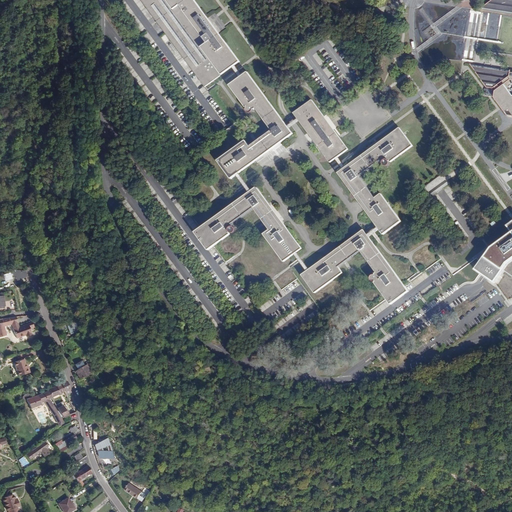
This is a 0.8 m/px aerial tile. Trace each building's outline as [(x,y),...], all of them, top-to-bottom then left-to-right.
[(219,33),(210,21),(208,18),(194,0),(141,0),(148,9),(154,17),(165,32),(171,40),(205,86),(233,67),(235,65),(240,61),(219,33)] [(511,0),(491,0),(479,9),(511,14),(511,0)] [(511,67),(510,70),(470,64),(487,87),(493,88),(495,90),(494,97),(508,115),(511,115),(511,67)] [(248,73),(243,76),(240,78),(230,85),(246,107),(246,106),(247,107),(247,108),(246,109),(246,110),(247,112),(248,113),(250,113),(251,113),(253,111),(253,110),(254,110),(254,109),(255,108),(271,131),(250,147),(245,141),(218,161),(231,179),(236,175),(239,173),(292,134),(289,128),(286,125),(248,73)] [(487,87),(486,95),(494,97),(495,90),(493,88),(487,87)] [(348,149),(333,129),(324,117),(312,100),(294,113),(297,117),(300,120),(330,162),(335,158),(337,156),(348,149)] [(297,122),(295,119),(294,120),(291,122),(289,123),(288,124),(290,127),(293,125),(297,122)] [(343,169),(338,173),(379,229),(383,234),(400,221),(380,194),(375,198),(358,176),(380,159),(381,161),(381,162),(382,162),(382,163),(383,164),(384,165),(386,165),(387,165),(388,164),(389,163),(389,162),(388,160),(389,160),(390,161),(412,145),(399,127),(378,143),(345,167),(343,169)] [(247,185),(240,175),(237,177),(243,186),(244,187),(247,191),(250,189),(247,185)] [(257,187),(252,191),(249,193),(200,229),(213,246),(230,234),(230,233),(230,232),(231,232),(232,233),(233,233),(234,233),(235,232),(236,231),(236,230),(236,228),(235,227),(234,227),(233,227),(233,225),(232,225),(231,224),(254,208),(262,220),(264,223),(266,225),(270,230),(264,234),(284,262),(290,257),(302,248),(274,211),(257,187)] [(480,262),(475,269),(480,272),(494,283),(503,269),(506,264),(511,259),(511,221),(506,225),(511,232),(491,247),(480,262)] [(208,250),(213,246),(200,229),(195,232),(208,250)] [(387,299),(405,286),(404,285),(369,237),(364,230),(307,272),(302,275),(315,293),(343,273),(338,267),(344,263),(346,262),(347,261),(360,251),(376,273),(376,274),(375,274),(374,274),(373,274),(372,275),(371,276),(371,279),(373,281),(374,281),(375,281),(376,282),(375,283),(386,298),(387,299)] [(8,270),(1,270),(4,279),(15,275),(16,277),(17,280),(25,277),(26,274),(25,271),(8,270)] [(409,292),(405,286),(387,299),(391,305),(409,292)] [(416,304),(400,314),(403,318),(418,308),(416,304)] [(84,330),(77,316),(73,319),(65,323),(70,333),(75,331),(77,334),(84,330)] [(0,322),(0,337),(8,335),(6,325),(12,324),(17,322),(15,317),(2,319),(2,322),(0,322)] [(19,327),(13,329),(16,338),(25,335),(26,336),(31,335),(30,334),(31,333),(28,324),(19,327)] [(81,360),(80,359),(74,364),(77,369),(76,370),(81,378),(91,371),(85,363),(84,364),(81,360)] [(26,368),(25,365),(24,360),(14,362),(16,371),(17,371),(18,376),(29,373),(28,367),(26,368)] [(69,387),(66,381),(61,383),(65,391),(64,391),(66,394),(71,392),(69,387)] [(65,391),(61,383),(48,389),(49,391),(51,397),(64,391),(65,391)] [(26,400),(30,408),(41,404),(40,402),(43,401),(53,415),(58,425),(62,423),(60,419),(56,412),(48,399),(51,397),(49,391),(26,400)] [(74,400),(73,397),(68,399),(70,405),(73,413),(76,412),(75,405),(74,400)] [(56,408),(62,417),(68,415),(62,405),(57,408),(56,408)] [(80,432),(79,428),(77,429),(72,433),(73,435),(64,441),(66,444),(75,438),(74,436),(80,432)] [(108,437),(95,445),(100,458),(116,459),(108,437)] [(44,440),(31,449),(35,454),(41,450),(44,455),(50,451),(46,446),(48,445),(44,440)] [(35,454),(31,449),(26,453),(30,458),(35,454)] [(79,452),(74,456),(76,460),(82,457),(79,452)] [(88,461),(84,456),(77,461),(81,465),(88,461)] [(92,472),(87,465),(71,476),(73,479),(75,478),(77,481),(81,487),(82,486),(84,485),(81,479),(86,476),(92,472)] [(142,503),(149,491),(143,488),(141,492),(128,484),(124,491),(142,503)] [(15,501),(14,499),(12,494),(2,498),(7,511),(8,510),(8,511),(16,511),(19,511),(17,507),(19,506),(17,500),(15,501)] [(67,497),(58,503),(63,511),(67,511),(74,508),(67,497)]
